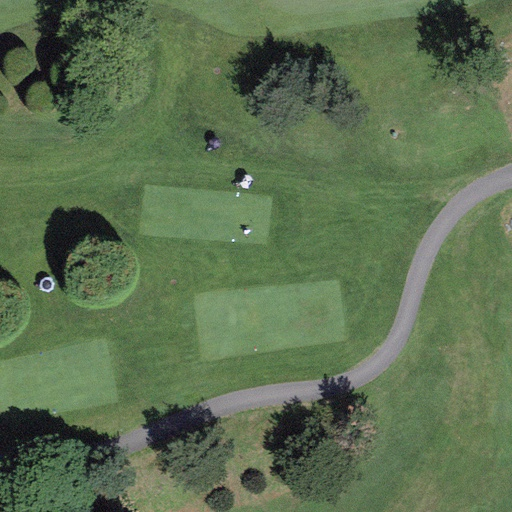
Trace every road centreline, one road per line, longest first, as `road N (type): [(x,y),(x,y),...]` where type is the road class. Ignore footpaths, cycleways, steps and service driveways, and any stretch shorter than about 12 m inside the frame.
road 1 (track): [(0,462),(121,448),(247,399),(349,387),(385,358),(436,231),(464,200),(511,176)]
road 2 (track): [(436,231),(464,355),(460,396),(418,492),(400,511)]
